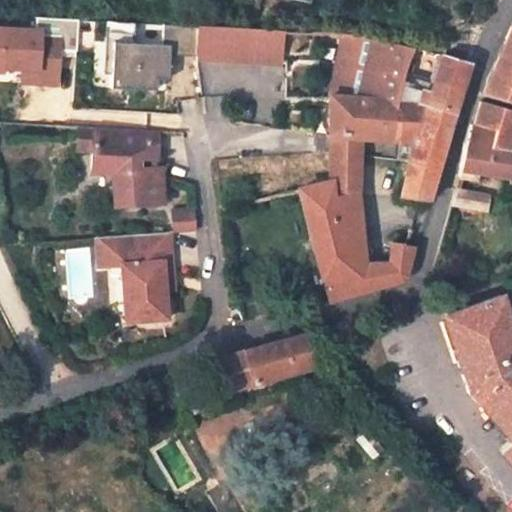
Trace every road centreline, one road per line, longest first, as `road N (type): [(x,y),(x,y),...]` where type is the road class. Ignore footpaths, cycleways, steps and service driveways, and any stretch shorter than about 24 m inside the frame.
road 1 (residential): [(511,2),(483,45),(419,272),(406,285),(308,315),(200,335),(0,409)]
road 2 (residential): [(511,485),(446,406),(420,331)]
road 3 (unknown): [(50,389),(0,268)]
